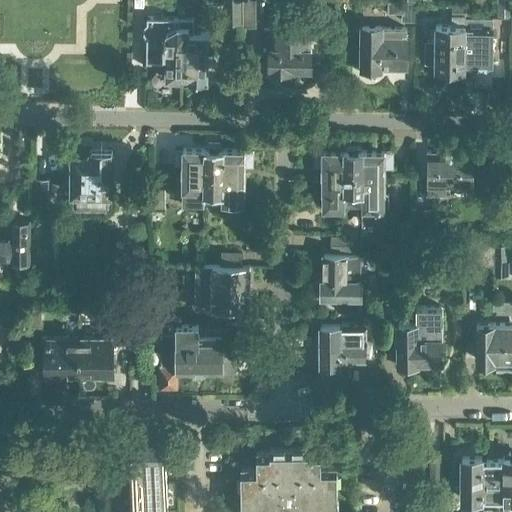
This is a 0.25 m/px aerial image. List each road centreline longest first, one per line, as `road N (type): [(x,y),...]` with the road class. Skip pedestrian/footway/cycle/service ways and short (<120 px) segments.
road 1 (residential): [(280,409),(284,121)]
road 2 (residential): [(284,121),(0,115)]
road 3 (residential): [(280,409),(0,410)]
road 4 (residential): [(511,407),(280,409)]
road 5 (residential): [(511,125),(284,121)]
